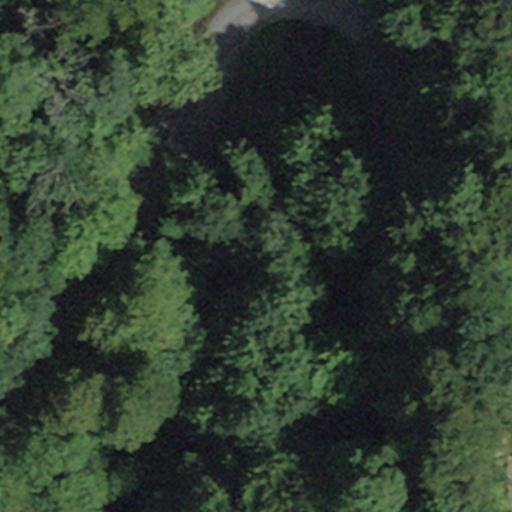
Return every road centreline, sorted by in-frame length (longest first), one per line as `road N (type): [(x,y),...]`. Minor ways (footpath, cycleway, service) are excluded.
road 1 (unclassified): [(420,511),(391,324),(381,88),(370,35),(343,0)]
road 2 (unclassified): [(270,0),(228,44),(151,188),(0,418)]
